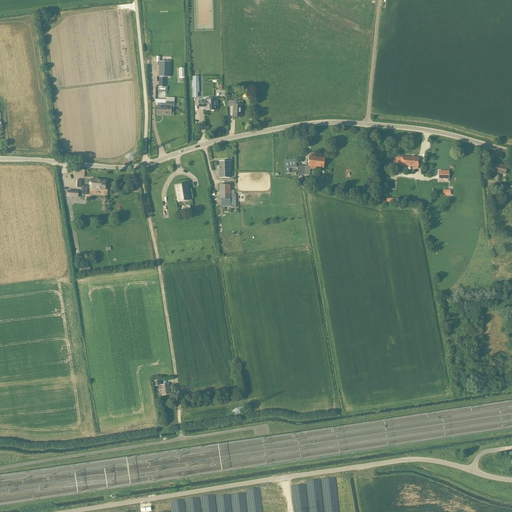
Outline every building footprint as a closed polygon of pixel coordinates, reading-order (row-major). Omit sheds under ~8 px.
[(159,52),(159,77),(169,77),(169,52),(159,52)] [(206,106),(207,110),(216,110),(215,106),(217,106),(217,100),(207,101),(199,101),(199,107),(203,107),(203,106),(206,106)] [(234,101),(233,117),(241,117),(242,105),(239,105),(240,101),(234,101)] [(158,106),(157,115),(171,115),(172,107),(158,106)] [(310,175),(311,166),(317,167),(316,169),(323,170),(325,158),(310,156),(308,166),(305,166),(304,175),(310,175)] [(414,166),(413,168),(418,168),(419,158),(402,157),(397,157),(397,164),(401,164),(401,165),(414,166)] [(289,168),(297,167),(296,159),(284,160),(285,169),(286,173),(290,172),(289,168)] [(230,178),(229,162),(220,162),(220,170),(217,170),(217,175),(220,175),(220,178),(230,178)] [(497,164),(495,171),(505,173),(506,166),(499,165),(499,164),(497,164)] [(439,171),(439,179),(449,179),(449,171),(439,171)] [(91,179),(90,188),(105,190),(106,180),(91,179)] [(176,185),(178,202),(190,200),(188,184),(176,185)] [(230,195),(230,185),(220,185),(220,199),(221,199),(222,207),(231,207),(236,207),(236,195),(230,195)] [(154,386),(159,385),(159,390),(161,390),(162,395),(170,394),(169,387),(169,384),(161,385),(160,380),(153,381),(154,386)]
